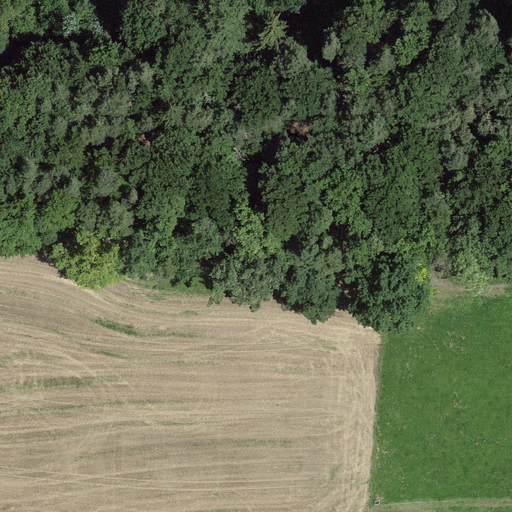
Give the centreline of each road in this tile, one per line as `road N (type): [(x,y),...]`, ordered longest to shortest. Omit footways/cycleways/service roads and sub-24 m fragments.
road 1 (track): [(511,8),(431,12),(0,91)]
road 2 (track): [(0,241),(511,252)]
